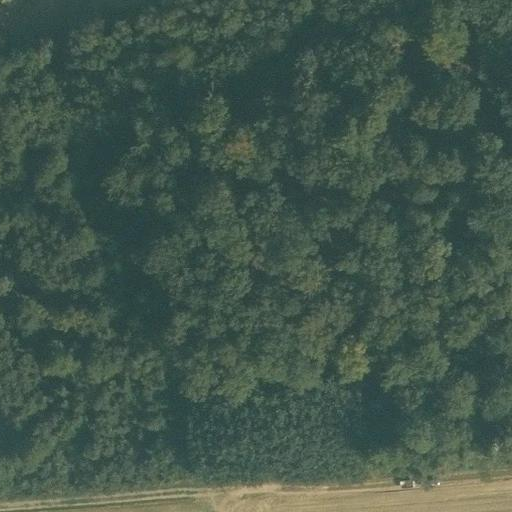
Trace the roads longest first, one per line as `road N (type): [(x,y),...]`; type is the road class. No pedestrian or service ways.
road 1 (track): [(214,490),(511,468)]
road 2 (track): [(214,490),(0,506)]
